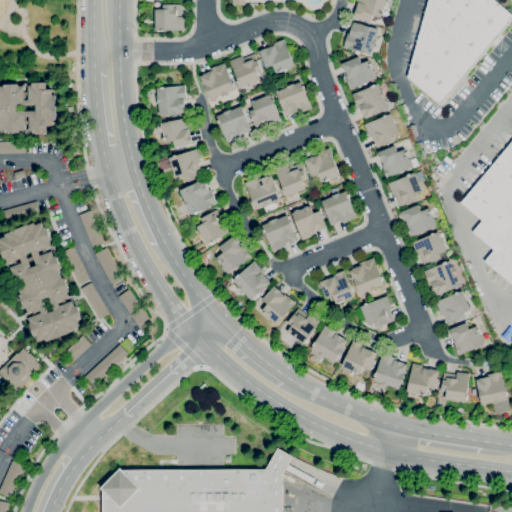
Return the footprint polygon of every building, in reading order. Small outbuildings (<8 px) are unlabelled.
[(371,22),(354,17),(358,4),(357,4),(358,0),(386,0),(387,1),(386,5),(384,6),(381,17),(373,15),(371,22)] [(511,19),(440,105),(408,77),(428,0),(493,0),(511,15),(511,19)] [(184,30),(156,30),(155,18),(155,9),(163,9),(163,4),(175,4),(175,7),(177,7),(177,17),(184,16),(184,30)] [(371,55),(344,47),(348,33),(350,33),(352,25),(353,26),(353,22),(378,29),(375,40),(376,41),(374,48),(373,47),(371,55)] [(276,73),(273,66),(266,68),(260,51),(274,45),(273,43),(284,39),(294,66),(291,67),(292,69),(287,70),(287,69),(276,73)] [(241,87),(229,61),(242,56),(243,57),(253,53),(256,61),(257,60),(262,70),(257,72),(260,79),(241,87)] [(350,89),(346,80),(349,79),(346,72),(345,72),(342,64),(358,57),(361,63),(369,60),(373,70),(375,71),(377,75),(376,77),(377,78),(350,89)] [(210,99),(200,75),(211,71),(210,69),(224,63),(235,89),(228,92),(229,93),(221,96),(221,95),(210,99)] [(286,115),(276,92),(287,87),(286,86),(293,83),(294,84),(301,81),(312,108),(297,114),(296,111),(286,115)] [(57,95),(57,121),(53,121),(53,126),(48,126),(48,133),(33,133),(33,131),(31,131),(31,133),(26,133),(26,131),(20,131),(20,132),(5,133),(5,131),(0,131),(0,86),(4,86),(4,84),(19,83),(19,85),(25,85),(25,83),(30,83),(30,85),(32,85),(32,82),(47,82),(47,89),(53,88),(53,95),(57,95)] [(365,119),(360,108),(358,108),(352,94),(379,83),(382,89),(383,89),(387,98),(385,98),(389,109),(365,119)] [(160,115),(159,105),(158,105),(156,87),(186,85),(187,100),(184,100),(185,112),(160,115)] [(257,128),(250,111),(254,109),(251,102),(270,94),(281,121),(269,126),(268,123),(257,128)] [(227,143),(216,116),(223,113),(223,112),(230,110),(241,106),(251,131),(238,136),(239,138),(227,143)] [(375,148),(371,137),(369,137),(364,124),(385,116),(384,115),(391,112),(400,133),(392,136),(394,140),(375,148)] [(175,147),(174,140),(165,142),(163,131),(161,130),(161,127),(162,125),(161,123),(189,116),(192,127),(189,127),(192,143),(175,147)] [(0,153),(0,141),(25,141),(25,153),(0,153)] [(511,284),(485,261),(494,250),(473,232),(483,221),(461,202),(511,141),(511,284)] [(386,177),(382,165),(383,165),(378,152),(396,144),(399,151),(405,149),(409,158),(410,157),(413,164),(411,165),(412,167),(386,177)] [(322,182),(319,174),(311,177),(304,160),(313,156),(314,157),(320,155),(319,152),(329,148),(340,175),(337,176),(337,177),(333,179),(332,178),(322,182)] [(184,180),(183,175),(176,178),(169,158),(196,149),(201,161),(198,162),(201,174),(184,180)] [(286,196),(276,170),(287,166),(287,167),(288,166),(290,171),(298,168),(299,170),(303,169),(307,180),(303,181),(306,189),(286,196)] [(16,179),(14,173),(24,170),(26,176),(16,179)] [(398,207),(388,183),(414,172),(422,192),(415,195),(417,199),(398,207)] [(255,210),(244,183),(258,177),(259,179),(267,176),(271,175),(281,199),(270,203),(271,204),(263,207),(255,210)] [(191,215),(189,209),(188,210),(179,190),(203,179),(204,183),(205,182),(209,191),(212,190),(218,203),(191,215)] [(331,225),(321,201),(332,197),(332,195),(339,192),(340,194),(346,191),(357,217),(342,223),(342,221),(334,225),(334,224),(331,225)] [(7,223),(3,211),(36,201),(40,213),(7,223)] [(410,238),(406,226),(408,225),(406,220),(405,220),(401,211),(419,204),(421,210),(430,207),(438,227),(410,238)] [(302,240),(292,213),(295,212),(294,211),(299,209),(299,210),(311,205),(315,213),(320,211),(327,229),(311,235),(311,236),(302,240)] [(93,247),(79,215),(91,210),(105,242),(93,247)] [(207,245),(197,227),(204,223),(201,218),(215,210),(220,219),(218,220),(219,223),(225,219),(231,229),(228,231),(228,232),(207,245)] [(272,251),(262,225),(269,222),(268,221),(276,218),(276,219),(288,215),(298,239),(286,244),(287,246),(272,251)] [(41,345),(38,336),(35,337),(30,324),(33,323),(30,317),(27,319),(25,313),(27,313),(26,311),(28,311),(27,308),(26,308),(20,294),(21,294),(18,286),(17,286),(10,268),(8,269),(6,265),(7,264),(6,263),(8,262),(7,259),(5,259),(0,245),(1,245),(0,242),(0,233),(5,232),(5,234),(11,232),(10,231),(34,222),(35,225),(42,222),(45,228),(47,227),(52,241),(50,242),(52,247),(54,246),(56,250),(53,251),(55,256),(56,256),(61,269),(60,269),(63,278),(65,277),(70,291),(68,291),(70,296),(73,295),(75,300),(73,301),(75,306),(77,305),(82,319),(81,319),(83,325),(76,327),(77,329),(47,341),(48,343),(41,345)] [(424,266),(419,254),(417,255),(412,243),(412,242),(440,231),(447,250),(440,253),(442,258),(431,263),(424,266)] [(228,273),(227,272),(225,271),(223,268),(223,266),(216,257),(223,252),(219,246),(234,235),(244,250),(246,249),(251,257),(228,273)] [(79,283),(63,251),(73,246),(89,277),(79,283)] [(112,284),(95,254),(107,247),(123,278),(112,284)] [(359,295),(349,271),(353,270),(352,269),(359,266),(358,264),(373,257),(381,277),(382,277),(384,280),(383,280),(385,284),(359,295)] [(251,300),(244,291),(243,292),(237,286),(238,285),(233,280),(255,260),(265,272),(263,273),(269,280),(268,280),(270,283),(251,300)] [(437,295),(436,292),(435,292),(432,284),(430,285),(424,271),(450,260),(453,267),(454,267),(457,274),(456,274),(460,286),(437,295)] [(336,304),(333,296),(326,299),(320,282),(334,276),(333,274),(344,270),(355,296),(352,297),(353,299),(346,301),(346,300),(336,304)] [(100,319),(81,289),(91,283),(110,312),(100,319)] [(277,323),(275,322),(270,318),(262,310),(268,304),(263,299),(275,286),(287,298),(289,296),(296,303),(277,323)] [(139,325),(118,296),(128,289),(149,317),(139,325)] [(448,325),(443,313),(441,314),(436,302),(462,290),(470,309),(464,312),(466,317),(448,325)] [(378,326),(376,323),(368,326),(361,307),(387,296),(392,308),(389,309),(394,320),(378,326)] [(304,344),(287,331),(291,325),(288,322),(299,307),(310,314),(311,313),(321,321),(304,344)] [(459,356),(453,342),(455,341),(450,328),(467,322),(470,328),(478,325),(486,345),(459,356)] [(335,362),(325,357),(324,358),(319,355),(320,354),(311,349),(325,324),(339,331),(337,334),(348,340),(335,362)] [(74,360),(65,351),(83,334),(92,343),(74,360)] [(94,385),(85,376),(127,338),(133,345),(131,346),(133,349),(94,385)] [(360,375),(349,370),(348,371),(344,369),(345,368),(341,366),(353,340),(362,344),(361,345),(377,352),(370,369),(364,366),(360,375)] [(18,391),(11,384),(10,385),(4,379),(5,378),(0,373),(0,369),(17,352),(18,353),(24,348),(30,354),(30,353),(36,359),(35,360),(41,365),(36,371),(37,372),(18,391)] [(402,389),(388,384),(388,386),(381,383),(373,380),(382,353),(396,358),(396,361),(407,364),(404,375),(407,376),(402,389)] [(426,396),(414,393),(414,395),(409,393),(409,392),(406,391),(412,363),(422,365),(422,367),(430,369),(430,368),(439,370),(435,389),(428,387),(426,396)] [(495,413),(493,402),(481,405),(476,380),(479,379),(479,378),(487,377),(487,375),(502,371),(508,399),(507,399),(510,410),(495,413)] [(466,402),(445,399),(446,391),(441,391),(443,379),(446,380),(446,377),(456,378),(457,372),(469,373),(466,402)] [(103,511),(103,490),(101,488),(121,468),(123,470),(266,469),(278,448),(293,456),(283,473),(283,511),(103,511)] [(10,498),(0,493),(0,487),(13,460),(25,465),(10,498)] [(6,511),(0,511),(0,499),(9,502),(6,511)]
